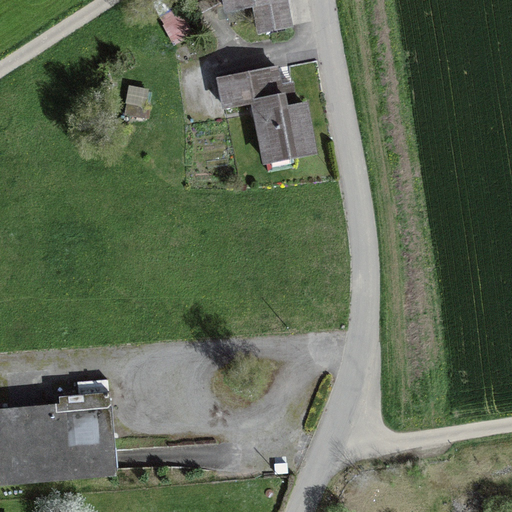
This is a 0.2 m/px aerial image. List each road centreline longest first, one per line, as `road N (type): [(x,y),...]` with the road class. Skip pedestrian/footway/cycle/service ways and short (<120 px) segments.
road 1 (unclassified): [(299,511),(349,384),(364,310),(358,195),(321,0)]
road 2 (track): [(511,424),(401,440),(335,424)]
road 3 (track): [(109,0),(0,69)]
